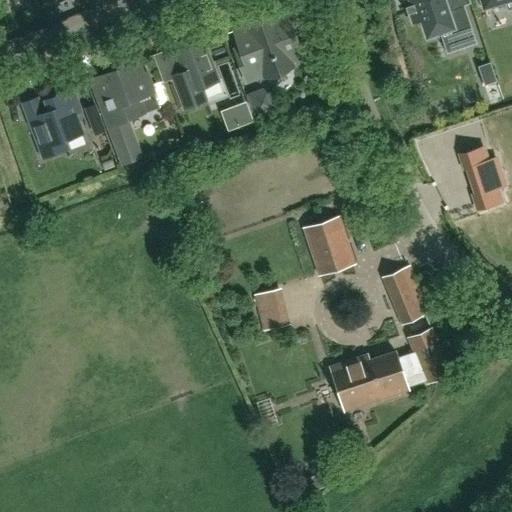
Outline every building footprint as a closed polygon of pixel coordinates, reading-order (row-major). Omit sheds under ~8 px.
[(6,0),(0,0),(0,11),(9,9),(6,0)] [(443,0),(404,0),(412,23),(421,20),(427,36),(451,28),(459,49),(476,43),(463,5),(458,7),(449,10),(447,4),(445,4),(443,0)] [(511,0),(477,0),(479,5),(483,4),(484,6),(502,0),(503,0),(507,11),(511,9),(511,0)] [(231,26),(239,49),(234,51),(246,81),(302,59),(291,31),(297,28),(295,18),(289,8),(273,15),(271,11),(233,25),(231,26)] [(187,43),(173,48),(182,72),(171,76),(183,108),(206,100),(201,87),(217,81),(202,41),(188,46),(187,43)] [(139,157),(125,120),(144,113),(138,98),(153,92),(145,73),(141,74),(137,62),(97,77),(91,79),(123,163),(139,157)] [(496,81),(489,62),(478,67),(484,86),(496,81)] [(33,117),(28,119),(43,157),(67,148),(64,140),(82,133),(74,113),(80,111),(72,89),(45,100),(49,111),(33,117)] [(249,96),(256,115),(273,108),(266,89),(249,96)] [(227,130),(253,121),(245,101),(220,111),(227,130)] [(95,135),(104,131),(94,105),(85,109),(95,135)] [(473,194),(477,209),(501,201),(496,188),(504,185),(495,158),(487,160),(483,147),(460,155),(464,169),(467,168),(475,194),(473,194)] [(173,184),(181,209),(202,201),(194,177),(173,184)] [(320,275),(353,264),(338,216),(304,227),(320,275)] [(170,224),(174,235),(183,232),(180,221),(170,224)] [(409,266),(384,276),(403,323),(428,313),(409,266)] [(262,320),(264,329),(285,324),(283,314),(262,320)] [(408,387),(404,376),(422,369),(424,374),(446,364),(431,329),(409,338),(415,352),(398,357),(396,351),(369,360),(367,355),(329,368),(343,409),(408,387)] [(294,484),(299,497),(324,488),(319,474),(294,484)]
